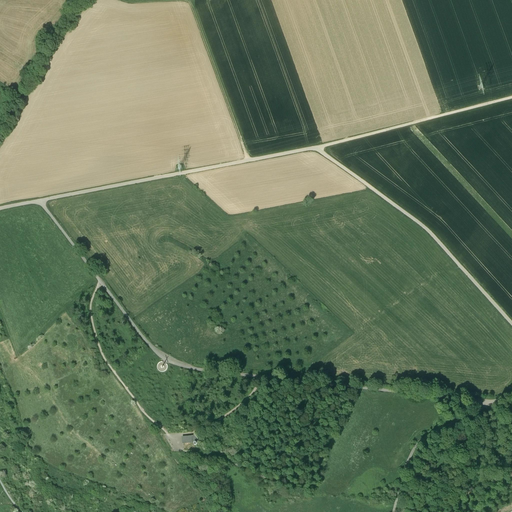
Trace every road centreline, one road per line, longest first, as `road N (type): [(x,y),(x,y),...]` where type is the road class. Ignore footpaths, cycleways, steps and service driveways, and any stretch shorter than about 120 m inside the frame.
road 1 (track): [(356,386),(183,366),(153,349),(99,279)]
road 2 (track): [(511,325),(432,235),(317,147)]
road 3 (track): [(40,201),(248,159)]
road 4 (track): [(317,147),(511,97)]
road 5 (track): [(248,159),(195,8),(185,0)]
road 6 (track): [(393,511),(406,463),(423,437),(493,402)]
road 7 (track): [(0,128),(90,0)]
road 8 (track): [(493,402),(356,386)]
